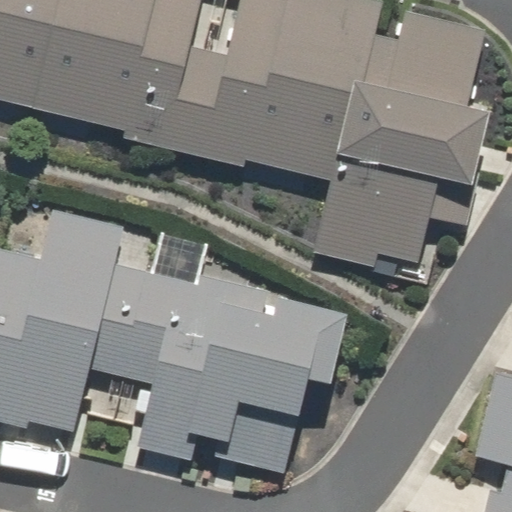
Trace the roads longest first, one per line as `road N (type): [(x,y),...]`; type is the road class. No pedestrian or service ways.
road 1 (residential): [(319,511),(511,234)]
road 2 (residential): [(0,465),(201,511)]
